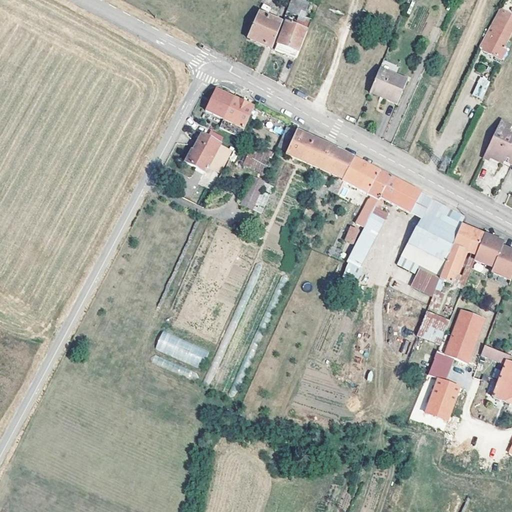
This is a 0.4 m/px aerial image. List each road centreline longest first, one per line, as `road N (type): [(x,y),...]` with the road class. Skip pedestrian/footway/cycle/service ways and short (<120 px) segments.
road 1 (residential): [(210,67),(0,453)]
road 2 (residential): [(210,67),(511,224)]
road 3 (residential): [(87,0),(210,67)]
